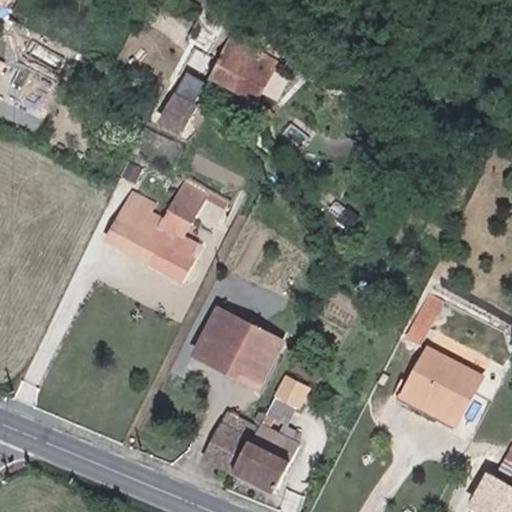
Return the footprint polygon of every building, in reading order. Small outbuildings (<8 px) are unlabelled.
[(0,0),(0,5),(8,9),(12,0),(0,0)] [(284,58),(233,38),(217,78),(246,90),(250,80),(272,89),(284,58)] [(0,81),(8,60),(0,56),(0,81)] [(182,91),(169,116),(192,128),(205,103),(182,91)] [(156,202),(134,190),(108,239),(184,280),(204,243),(187,234),(212,189),(188,176),(166,218),(152,210),(156,202)] [(425,344),(445,297),(428,290),(408,336),(425,344)] [(263,384),(286,337),(222,310),(200,353),(263,384)] [(409,373),(399,392),(457,422),(485,368),(432,341),(414,375),(409,373)] [(310,386),(287,375),(272,408),(295,418),(310,386)] [(208,462),(241,476),(261,431),(229,416),(208,462)] [(301,446),(262,429),(261,431),(241,476),(279,494),(301,446)] [(511,444),(497,474),(511,481),(511,444)] [(511,511),(511,481),(497,474),(486,468),(481,479),(465,510),(469,511),(511,511)]
